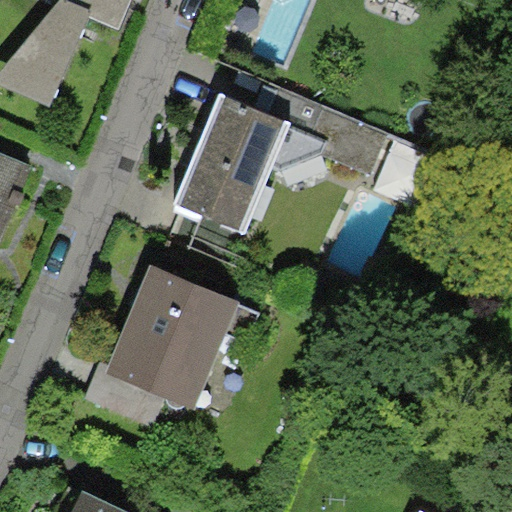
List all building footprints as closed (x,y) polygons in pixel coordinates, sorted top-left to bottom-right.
[(69,0),(68,5),(59,1),(0,78),(0,90),(47,110),(88,21),(120,36),(134,0),(69,0)] [(511,49),(476,131),(511,147),(511,49)] [(218,99),(167,206),(238,240),(262,185),(318,158),(411,194),(427,158),(268,88),(252,113),(218,99)] [(0,255),(8,258),(41,174),(0,158),(0,255)] [(258,314),(148,271),(97,403),(155,425),(166,397),(196,408),(221,343),(243,352),(258,314)] [(172,511),(115,511),(78,496),(70,511),(184,511),(174,508),(172,511)]
